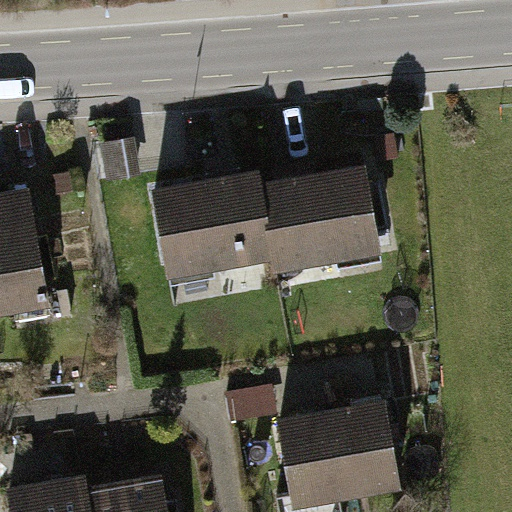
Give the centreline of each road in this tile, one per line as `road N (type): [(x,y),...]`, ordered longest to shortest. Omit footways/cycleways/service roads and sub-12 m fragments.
road 1 (tertiary): [(383,42),(0,67)]
road 2 (residential): [(241,511),(224,419),(177,396),(0,417)]
road 3 (tertiary): [(511,32),(383,42)]
